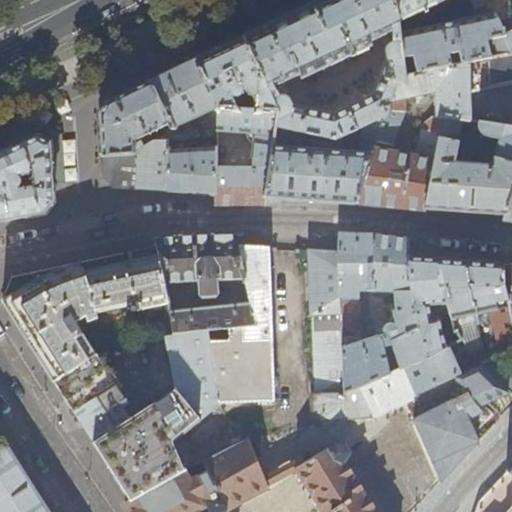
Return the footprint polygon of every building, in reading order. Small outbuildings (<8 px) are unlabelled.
[(319,0),(307,6),(243,36),(277,111),(275,125),(333,138),(335,138),(362,125),(386,114),(388,110),(393,96),(399,81),(405,83),(404,75),(403,63),(399,33),(398,21),(395,0),(319,0)] [(452,1),(451,0),(468,0),(473,10),(471,12),(473,17),(399,33),(403,63),(413,62),(415,73),(451,65),(449,54),(460,52),(462,63),(511,52),(511,51),(504,34),(487,0),(395,0),(398,21),(431,6),(433,10),(452,1)] [(217,107),(277,111),(243,36),(214,50),(195,59),(217,107)] [(511,52),(462,63),(451,65),(415,73),(404,75),(405,83),(399,81),(393,96),(393,110),(388,110),(386,114),(376,140),(393,144),(405,111),(406,97),(435,92),(435,116),(424,115),(415,156),(374,148),(356,205),(373,206),(390,207),(424,210),(425,208),(445,117),(465,119),(471,120),(470,89),(511,81),(511,52)] [(170,71),(150,80),(178,140),(198,139),(190,120),(199,116),(209,139),(217,138),(217,131),(217,107),(195,59),(170,71)] [(106,100),(99,113),(101,156),(103,176),(113,187),(138,189),(165,190),(169,140),(178,140),(150,80),(119,94),(106,100)] [(277,111),(217,107),(217,131),(254,132),(251,166),(217,166),(216,194),(216,205),(222,205),(264,204),(265,197),(275,125),(277,111)] [(376,140),(386,114),(362,125),(360,149),(332,148),(333,138),(275,125),(265,197),(264,204),(265,204),(284,199),(292,200),(316,202),(356,205),(374,148),(376,140)] [(0,133),(0,150),(37,133),(51,141),(53,184),(65,183),(62,135),(34,117),(0,133)] [(456,162),(465,119),(445,117),(425,208),(466,211),(506,213),(511,191),(511,126),(481,121),(480,124),(479,127),(480,130),(482,133),(485,134),(488,135),(502,138),(493,165),(456,162)] [(51,141),(37,133),(0,150),(0,220),(30,216),(45,213),(54,201),(53,186),(53,184),(51,141)] [(217,138),(209,139),(198,139),(178,140),(169,140),(165,190),(190,192),(216,194),(217,166),(217,155),(217,148),(217,138)] [(409,239),(377,235),(341,234),(340,233),(340,253),(344,392),(359,387),(390,373),(389,339),(396,337),(400,369),(407,366),(424,358),(409,273),(409,257),(409,239)] [(156,238),(158,246),(165,283),(198,281),(199,294),(204,299),(216,297),(219,293),(219,280),(245,279),(237,245),(234,234),(209,236),(199,236),(156,238)] [(245,234),(234,234),(237,245),(244,246),(245,234)] [(244,246),(237,245),(245,279),(252,306),(256,323),(205,331),(216,402),(274,400),(269,247),(244,246)] [(168,304),(165,283),(158,246),(12,278),(3,301),(13,318),(40,360),(54,382),(97,357),(74,321),(86,316),(87,321),(97,318),(96,312),(128,306),(128,310),(131,309),(131,312),(153,307),(154,311),(163,310),(162,305),(168,304)] [(344,392),(340,253),(299,250),(298,257),(308,258),(310,314),(313,314),(316,394),(313,394),(314,414),(321,418),(373,415),(359,387),(344,392)] [(423,258),(409,257),(409,273),(424,358),(450,345),(460,340),(457,331),(456,332),(453,324),(440,327),(439,318),(430,320),(427,305),(446,302),(441,270),(438,270),(438,259),(423,258)] [(455,261),(438,259),(438,270),(441,270),(446,302),(453,324),(456,332),(457,331),(460,340),(462,341),(464,340),(470,355),(451,363),(447,353),(453,351),(450,345),(424,358),(407,366),(417,391),(478,364),(489,360),(472,315),(489,311),(501,354),(511,349),(511,318),(503,282),(504,281),(503,263),(481,262),(464,261),(455,261)] [(511,264),(503,263),(504,281),(503,282),(511,318),(511,264)] [(174,335),(205,331),(256,323),(252,306),(239,308),(219,307),(170,312),(174,335)] [(177,390),(200,418),(216,405),(217,404),(216,402),(205,331),(174,335),(174,336),(168,337),(177,390)] [(511,364),(501,354),(489,360),(478,364),(508,393),(511,396),(511,364)] [(92,442),(131,418),(124,406),(128,403),(117,387),(120,385),(108,367),(106,369),(98,356),(97,357),(54,382),(72,410),(92,442)] [(508,393),(478,364),(417,391),(407,366),(400,369),(390,373),(359,387),(373,415),(418,394),(425,413),(415,417),(443,481),(480,441),(470,418),(479,414),(486,411),(483,404),(489,401),(499,397),(508,393)] [(200,418),(177,390),(131,418),(92,442),(104,460),(130,501),(187,469),(186,467),(174,440),(200,418)] [(248,436),(186,467),(187,469),(206,502),(212,511),(215,511),(220,511),(268,486),(264,477),(248,436)] [(377,511),(344,459),(349,451),(343,441),(335,441),(329,445),(305,461),(290,470),(291,471),(292,471),(293,472),(296,471),(321,511),(377,511)] [(48,511),(8,448),(0,452),(0,511),(48,511)] [(303,457),(264,477),(268,486),(293,472),(292,471),(291,471),(290,470),(305,461),(303,457)] [(202,511),(199,506),(206,502),(187,469),(130,501),(126,503),(131,511),(202,511)] [(511,511),(511,474),(508,470),(502,476),(478,502),(474,511),(511,511)]
